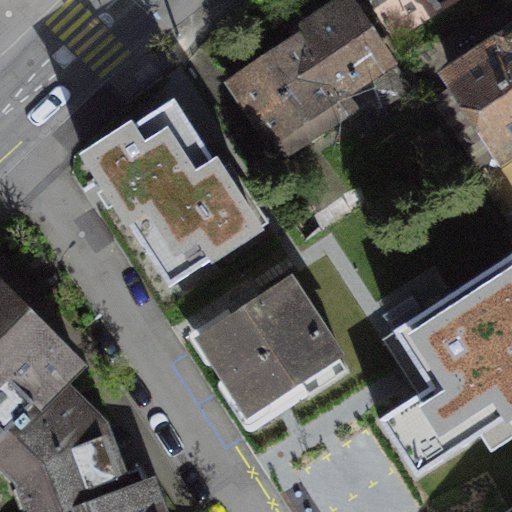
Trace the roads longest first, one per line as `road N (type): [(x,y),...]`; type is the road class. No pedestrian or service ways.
road 1 (residential): [(20,111),(277,511)]
road 2 (secondary): [(137,0),(20,111)]
